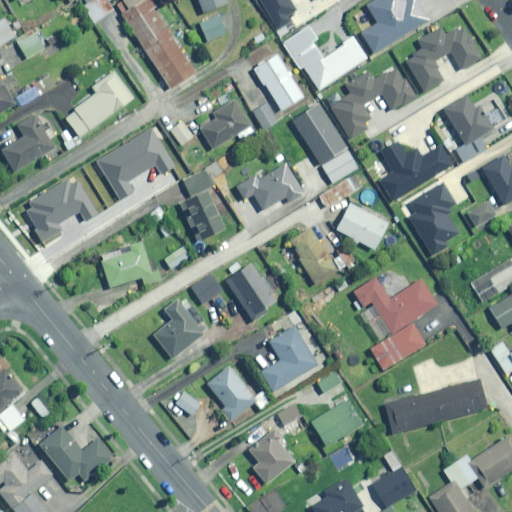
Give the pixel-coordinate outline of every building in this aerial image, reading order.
[(117,10),(110,0),(90,0),(82,5),(93,24),(117,10)] [(157,9),(150,0),(121,0),(115,4),(170,90),(195,74),(154,10),(157,9)] [(198,0),(204,14),(227,4),(225,0),(198,0)] [(317,12),(309,0),(293,0),(279,8),(291,28),(317,12)] [(409,0),(406,2),(405,0),(375,0),(367,5),(378,24),(362,34),(374,54),(430,21),(416,0),(409,0)] [(219,14),(199,23),(208,42),(228,33),(219,14)] [(120,32),(111,17),(96,26),(105,41),(120,32)] [(0,46),(17,36),(6,19),(0,22),(0,46)] [(318,39),(309,26),(283,44),(300,69),(304,67),(320,91),(353,69),(355,72),(370,62),(353,37),(323,58),(313,43),(318,39)] [(39,52),(30,35),(18,42),(27,59),(39,52)] [(304,97),(278,55),(256,69),(282,111),(304,97)] [(134,98),(114,71),(92,88),(95,92),(64,115),(81,138),(134,98)] [(0,113),(15,105),(0,79),(0,113)] [(42,96),(37,86),(16,97),(21,107),(42,96)] [(468,97),(445,111),(465,146),(455,151),(463,165),(489,150),(481,137),(509,120),(495,98),(475,109),(468,97)] [(251,127),(235,100),(212,114),(216,120),(200,130),(213,151),(251,127)] [(360,167),(320,104),(293,121),(333,184),(360,167)] [(55,149),(35,116),(18,126),(25,138),(2,151),(15,173),(55,149)] [(97,162),(120,200),(135,191),(129,181),(157,165),(163,175),(177,166),(153,128),(97,162)] [(406,156),(398,143),(381,153),(394,174),(380,182),(393,203),(452,166),(441,147),(422,158),(417,150),(406,156)] [(511,201),(511,151),(482,168),(503,206),(511,201)] [(304,194),(287,164),(259,181),(256,175),(236,187),(245,201),(254,195),(264,211),(286,198),(289,203),(304,194)] [(212,188),(204,173),(185,182),(193,200),(182,205),(199,242),(225,230),(207,191),(212,188)] [(39,229),(35,231),(43,243),(63,230),(59,224),(81,212),(87,221),(99,214),(79,180),(72,184),(69,179),(30,202),(34,208),(27,211),(39,229)] [(497,216),(489,201),(468,213),(476,228),(497,216)] [(388,224),(350,204),(337,230),(375,250),(388,224)] [(175,231),(170,222),(160,229),(166,238),(175,231)] [(321,243),(313,229),(291,241),(314,284),(338,272),(328,254),(337,249),(330,238),(321,243)] [(149,261),(143,243),(129,247),(131,252),(102,262),(110,288),(142,278),(145,286),(161,281),(154,260),(149,261)] [(191,256),(185,246),(165,260),(171,269),(191,256)] [(511,258),(471,282),(483,302),(511,285),(511,258)] [(263,280),(252,264),(226,281),(254,322),(269,312),(266,309),(279,300),(264,279),(263,280)] [(223,292),(212,275),(192,288),(203,305),(223,292)] [(438,305),(422,280),(390,300),(376,277),(353,291),(359,300),(355,303),(380,343),(370,349),(384,371),(426,344),(412,321),(438,305)] [(511,323),(511,295),(490,309),(502,329),(511,323)] [(186,312),(178,302),(165,313),(172,322),(154,336),(173,361),(207,335),(200,325),(204,321),(193,306),(186,312)] [(318,367),(295,327),(269,342),(280,361),(261,372),(273,393),(318,367)] [(511,351),(509,354),(502,342),(491,350),(506,375),(511,371),(511,351)] [(256,402),(229,367),(207,384),(226,407),(221,411),(230,422),(256,402)] [(0,410),(21,393),(2,371),(0,372),(0,410)] [(350,393),(337,371),(318,383),(331,404),(350,393)] [(488,409),(480,380),(385,405),(393,434),(488,409)] [(201,405),(184,392),(175,405),(192,417),(201,405)] [(362,426),(348,401),(311,422),(326,447),(362,426)] [(8,429),(11,432),(25,420),(12,405),(0,414),(0,427),(4,432),(8,429)] [(304,416),(297,405),(279,416),(285,427),(304,416)] [(82,453),(62,428),(40,446),(69,482),(79,474),(85,482),(113,459),(98,440),(82,453)] [(294,464),(271,434),(249,452),(259,464),(253,469),(267,486),(294,464)] [(466,456),(444,471),(451,482),(453,481),(459,490),(478,478),(485,490),(511,471),(511,442),(509,437),(470,463),(466,456)] [(355,460),(347,447),(330,458),(338,471),(355,460)] [(400,466),(391,451),(383,455),(392,470),(400,466)] [(27,471),(13,453),(0,463),(0,493),(15,511),(43,511),(29,494),(52,476),(39,461),(27,471)] [(414,490),(401,469),(372,487),(385,507),(414,490)] [(363,511),(361,508),(363,507),(347,481),(324,495),(326,499),(311,509),(313,511),(363,511)] [(472,511),(454,483),(430,498),(438,511),(472,511)]
